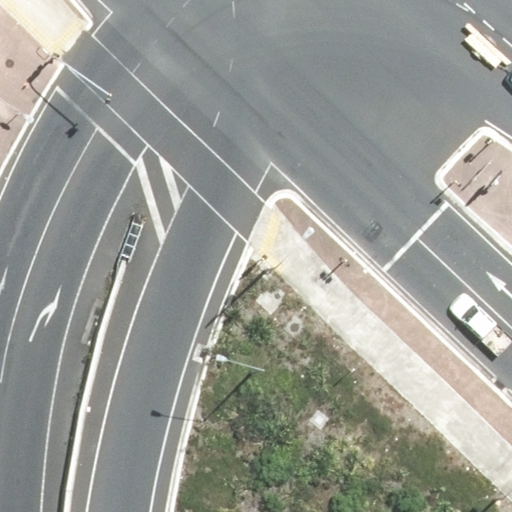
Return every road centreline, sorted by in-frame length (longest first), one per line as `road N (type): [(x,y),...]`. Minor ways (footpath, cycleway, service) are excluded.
road 1 (motorway): [(260,61),(207,162),(166,267),(128,386),(103,511)]
road 2 (motorway): [(0,338),(50,158),(101,62),(146,0)]
road 3 (primary): [(511,316),(260,61)]
